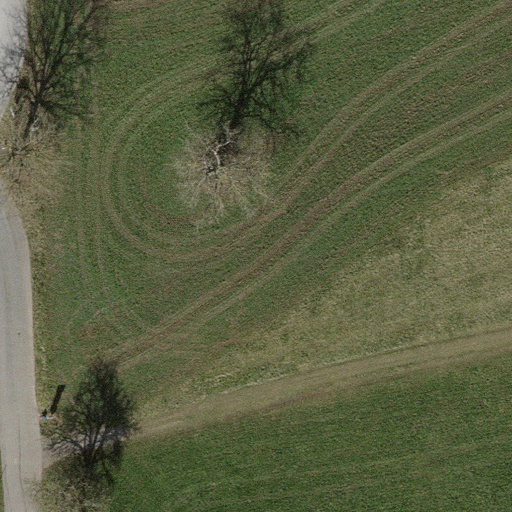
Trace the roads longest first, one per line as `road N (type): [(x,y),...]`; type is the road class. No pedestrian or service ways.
road 1 (track): [(21,456),(131,432),(351,365),(511,332)]
road 2 (track): [(0,223),(11,277),(24,511)]
